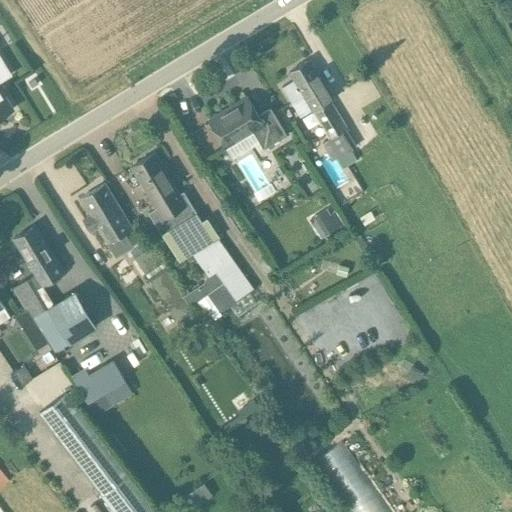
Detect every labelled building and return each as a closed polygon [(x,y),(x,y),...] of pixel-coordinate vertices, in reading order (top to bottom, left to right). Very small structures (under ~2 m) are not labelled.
[(0,117),(13,109),(0,87),(0,81),(11,74),(0,56),(0,117)] [(337,158),(343,168),(357,160),(351,150),(357,146),(346,129),(348,128),(332,101),(335,100),(310,58),(289,70),(295,79),(282,87),(291,103),(304,95),(314,112),(313,113),(329,139),(322,143),(333,161),(337,158)] [(26,81),(32,88),(38,84),(33,77),(26,81)] [(252,130),(264,149),(287,135),(271,109),(259,116),(247,97),(209,120),(226,146),(252,130)] [(193,305),(207,323),(221,313),(255,290),(206,218),(202,221),(184,192),(180,195),(154,153),(132,167),(157,208),(149,213),(181,262),(193,254),(209,276),(217,288),(207,295),(193,305)] [(99,227),(116,256),(133,247),(125,235),(134,230),(105,184),(81,198),(91,214),(83,219),(91,232),(99,227)] [(320,210),(308,218),(320,237),(332,229),(320,210)] [(64,272),(35,225),(13,239),(35,275),(42,286),(64,272)] [(191,309),(147,240),(128,251),(173,321),(191,309)] [(266,259),(259,264),(265,273),(272,268),(266,259)] [(337,274),(346,277),(349,268),(339,265),(337,274)] [(14,287),(26,307),(30,304),(36,315),(34,316),(55,351),(69,343),(97,326),(75,289),(54,303),(47,308),(40,297),(35,290),(42,286),(35,275),(28,279),(14,287)] [(0,322),(10,317),(0,300),(0,322)] [(86,369),(73,377),(89,403),(126,380),(115,362),(91,377),(86,369)] [(418,381),(424,373),(412,365),(407,373),(418,381)] [(158,511),(66,391),(39,413),(113,511),(158,511)] [(387,511),(346,438),(319,454),(351,511),(387,511)] [(204,482),(183,498),(192,510),(213,495),(204,482)]
